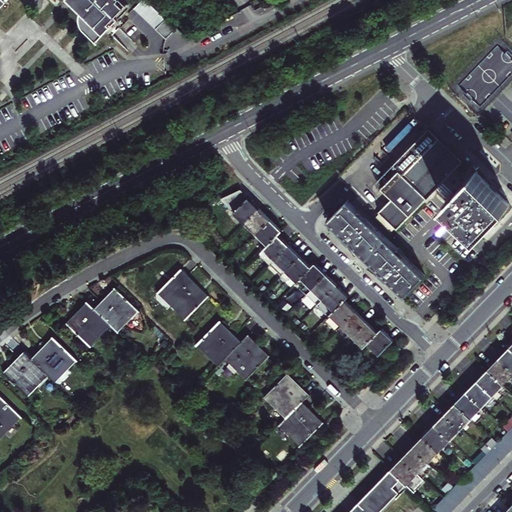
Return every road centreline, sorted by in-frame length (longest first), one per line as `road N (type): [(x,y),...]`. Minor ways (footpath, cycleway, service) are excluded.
road 1 (residential): [(0,336),(55,294),(138,249),(185,239),(375,424)]
road 2 (residential): [(220,133),(243,169),(439,359)]
road 3 (tertiary): [(220,133),(0,247)]
road 4 (tertiary): [(382,50),(220,133)]
road 5 (residential): [(382,50),(511,175)]
road 6 (unclassified): [(302,0),(171,64)]
road 7 (residential): [(375,424),(289,511)]
